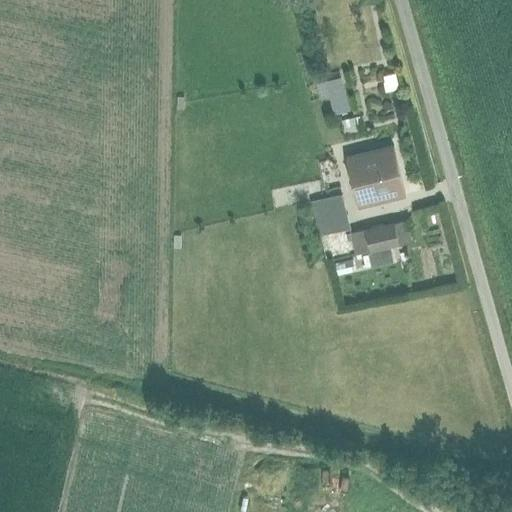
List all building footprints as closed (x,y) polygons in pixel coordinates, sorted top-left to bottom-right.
[(421,89),(420,71),(407,71),(407,90),(421,89)] [(339,81),(344,99),(354,97),(358,113),(373,109),(364,74),(339,81)] [(363,116),(364,135),(388,134),(387,116),(363,116)] [(356,200),(403,188),(391,139),(344,151),(356,200)] [(316,187),(293,190),(296,210),(318,207),(316,187)] [(374,230),(378,252),(351,257),(355,278),(383,273),(383,269),(417,263),(414,244),(425,242),(422,228),(389,234),(388,227),(374,230)]
